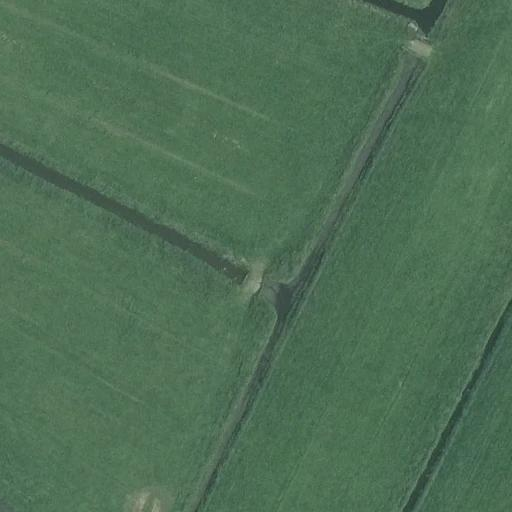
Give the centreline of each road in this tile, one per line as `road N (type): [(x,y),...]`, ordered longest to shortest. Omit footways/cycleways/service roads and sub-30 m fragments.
road 1 (track): [(396,41),(264,263),(151,511)]
road 2 (track): [(396,41),(441,55),(461,50),(491,12),(511,6)]
